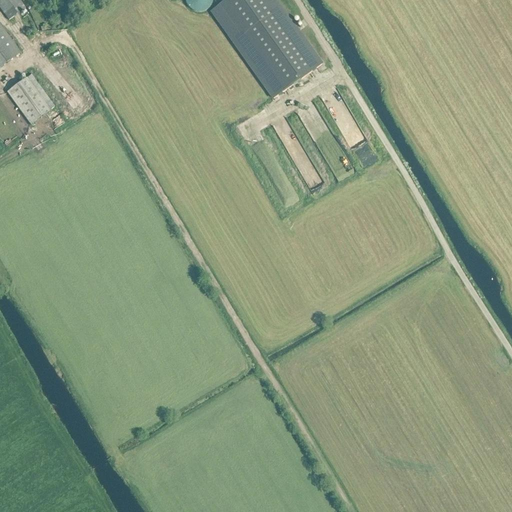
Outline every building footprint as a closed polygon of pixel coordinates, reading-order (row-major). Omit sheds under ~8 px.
[(24,11),(16,0),(0,0),(0,11),(8,22),(24,11)] [(210,11),(210,0),(185,0),(185,10),(210,11)] [(231,0),(212,14),(274,101),(322,66),(275,0),(231,0)] [(0,68),(21,54),(0,25),(0,68)] [(27,79),(7,93),(31,125),(50,111),(27,79)]
